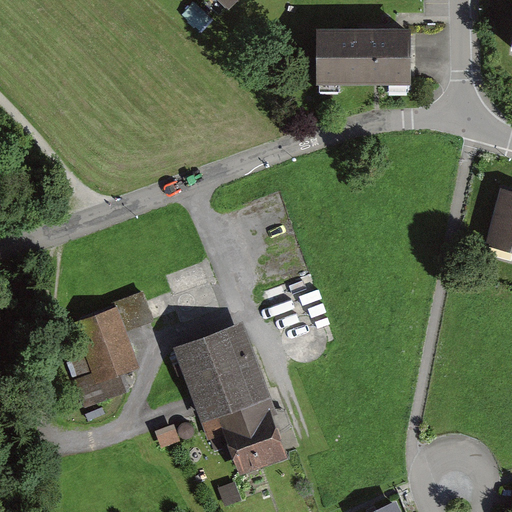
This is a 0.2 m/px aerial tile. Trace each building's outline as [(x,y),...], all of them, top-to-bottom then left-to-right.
[(246,0),(222,0),(234,12),(246,0)] [(320,29),(320,88),(419,87),(419,28),(320,29)] [(511,190),(502,189),(489,248),(511,252),(511,190)] [(115,310),(73,325),(102,403),(131,392),(122,370),(138,364),(127,335),(154,325),(142,294),(113,305),(115,310)] [(239,476),(292,457),(246,326),(175,350),(202,426),(220,419),(239,476)] [(184,425),(157,436),(164,452),(190,442),(184,425)] [(237,485),(218,491),(224,509),(243,503),(237,485)] [(399,511),(392,496),(357,511),(399,511)]
